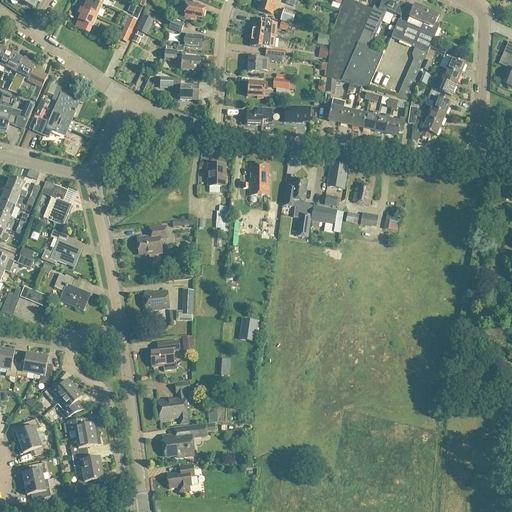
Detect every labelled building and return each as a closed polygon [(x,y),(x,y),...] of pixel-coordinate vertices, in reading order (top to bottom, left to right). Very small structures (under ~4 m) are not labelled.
[(35,0),(16,0),(16,1),(32,8),(35,0)] [(97,16),(102,5),(91,0),(87,0),(83,10),(97,16)] [(270,5),(271,0),(276,0),(277,0),(255,0),(255,1),(260,2),(257,10),(271,15),(273,6),(270,5)] [(327,78),(341,81),(349,62),(371,10),(360,5),(362,1),(366,2),(366,0),(348,0),(347,0),(344,0),(331,35),(327,78)] [(369,49),(386,10),(394,13),(399,0),(382,0),(379,9),(373,7),(357,44),(369,49)] [(202,18),(204,9),(198,7),(198,6),(184,3),(184,7),(186,7),(184,17),(195,19),(195,17),(202,18)] [(427,53),(439,25),(435,23),(438,16),(414,6),(406,24),(398,20),(391,37),(414,47),(427,53)] [(97,16),(83,10),(80,8),(78,14),(80,15),(78,21),(74,28),(88,34),(91,27),(97,16)] [(283,10),(283,11),(281,21),(292,24),(295,13),(283,10)] [(500,25),(510,30),(511,26),(511,14),(506,12),(500,25)] [(137,32),(144,35),(151,19),(144,16),(137,32)] [(131,32),(136,21),(132,19),(129,17),(124,28),(131,32)] [(180,33),(183,25),(171,20),(168,28),(180,33)] [(275,32),(276,24),(269,23),(269,21),(259,20),(259,24),(252,23),(251,35),(267,37),(274,38),(275,32)] [(126,43),(131,32),(124,28),(118,40),(126,43)] [(139,45),(141,38),(136,36),(135,35),(132,42),(139,45)] [(183,48),(200,49),(201,36),(184,35),(182,35),(181,48),(183,48)] [(274,38),(267,37),(251,35),(249,47),(265,49),(272,50),(274,38)] [(316,45),(329,46),(330,37),(318,35),(316,45)] [(382,55),(369,49),(357,44),(349,62),(341,82),(368,89),(382,55)] [(445,51),(431,45),(429,50),(443,56),(445,51)] [(175,60),(176,51),(171,51),(171,48),(165,47),(165,50),(164,50),(164,59),(175,60)] [(427,53),(414,47),(411,54),(412,60),(396,97),(407,100),(427,53)] [(0,66),(6,69),(14,53),(13,53),(12,55),(6,52),(7,50),(3,48),(0,53),(0,66)] [(511,66),(511,51),(506,48),(500,62),(511,66)] [(283,57),(284,51),(272,50),(265,49),(265,55),(281,57),(283,57)] [(320,49),(319,57),(326,58),(327,50),(320,49)] [(16,74),(24,58),(14,53),(6,69),(4,73),(9,75),(10,72),(16,74)] [(47,76),(33,69),(35,66),(28,62),(28,61),(24,58),(16,74),(8,91),(17,94),(16,93),(24,77),(28,79),(29,80),(29,79),(36,83),(35,85),(42,88),(47,76)] [(198,72),(199,59),(179,58),(179,61),(181,61),(180,71),(198,72)] [(267,73),(267,61),(264,61),(262,60),(262,59),(248,59),(248,73),(261,73),(267,73)] [(460,76),(464,65),(451,59),(446,70),(460,76)] [(427,71),(430,63),(424,61),(420,69),(427,71)] [(455,87),(460,76),(446,70),(441,81),(455,87)] [(425,85),(429,76),(423,73),(419,83),(425,85)] [(140,77),(137,85),(142,86),(145,79),(140,77)] [(160,79),(159,89),(173,89),(174,79),(160,79)] [(288,90),(289,81),(276,79),(274,79),(273,89),(288,90)] [(334,93),(335,81),(327,80),(326,92),(334,93)] [(450,98),(455,87),(441,81),(438,88),(433,85),(431,90),(450,98)] [(273,91),(266,90),(267,83),(247,82),(247,97),(257,97),(257,99),(262,99),(262,98),(272,98),(273,91)] [(197,101),(198,86),(177,85),(177,92),(180,92),(179,100),(197,101)] [(75,111),(79,103),(66,97),(68,92),(57,87),(52,100),(57,102),(53,112),(71,120),(74,112),(75,113),(75,111)] [(448,103),(450,98),(431,90),(427,100),(434,103),(431,109),(445,115),(450,104),(448,103)] [(377,103),(378,96),(370,94),(369,100),(377,103)] [(220,104),(224,111),(231,108),(227,100),(220,104)] [(340,124),(343,109),(345,102),(340,101),(338,108),(331,107),(328,121),(340,124)] [(27,120),(33,106),(28,103),(22,117),(27,120)] [(0,131),(5,133),(6,131),(8,124),(15,126),(18,111),(0,106),(0,131)] [(39,116),(43,108),(38,106),(35,114),(39,116)] [(310,123),(310,108),(291,107),(291,123),(302,124),(302,122),(310,123)] [(355,112),(343,109),(340,124),(351,127),(355,112)] [(440,126),(445,115),(431,109),(426,119),(440,126)] [(43,110),(40,116),(46,119),(49,112),(43,110)] [(270,124),(271,111),(254,110),(254,113),(246,112),(245,125),(261,126),(261,123),(270,124)] [(64,137),(71,120),(53,112),(48,123),(38,119),(32,131),(48,138),(51,131),(55,133),(56,134),(64,137)] [(363,129),(366,115),(355,112),(351,127),(363,129)] [(363,129),(374,132),(377,117),(378,113),(373,112),(372,116),(366,115),(363,129)] [(415,125),(416,115),(409,114),(407,124),(415,125)] [(385,135),(389,120),(390,116),(385,115),(384,119),(377,117),(374,132),(385,135)] [(440,126),(426,119),(423,118),(421,123),(424,124),(422,130),(422,131),(420,136),(428,139),(430,134),(436,136),(440,126)] [(403,131),(404,124),(404,123),(405,120),(401,119),(400,122),(389,120),(385,135),(397,137),(399,130),(403,131)] [(343,189),(347,166),(330,163),(326,187),(343,189)] [(219,193),(219,187),(225,187),(225,165),(208,165),(208,187),(209,187),(209,193),(219,193)] [(268,196),(268,165),(250,165),(250,196),(268,196)] [(21,191),(24,185),(9,179),(5,190),(19,196),(24,198),(26,193),(21,191)] [(293,217),(298,218),(296,236),(307,238),(312,204),(304,203),(307,181),(293,179),(291,193),(285,192),(283,206),(295,207),(293,217)] [(368,206),(372,187),(356,184),(352,203),(368,206)] [(34,202),(39,189),(34,186),(28,200),(34,202)] [(43,217),(43,218),(55,223),(62,226),(70,206),(62,202),(66,191),(55,187),(50,198),(51,198),(43,217)] [(0,201),(14,207),(19,196),(5,190),(0,201)] [(336,207),(337,198),(326,196),(324,205),(336,207)] [(0,214),(10,219),(14,207),(0,201),(0,214)] [(216,212),(215,229),(219,229),(219,234),(229,235),(231,213),(228,213),(228,207),(219,206),(218,212),(216,212)] [(333,233),(340,234),(344,213),(336,212),(336,211),(313,207),(310,221),(334,225),(333,233)] [(0,227),(5,230),(10,219),(0,214),(0,227)] [(23,214),(21,217),(19,222),(24,224),(28,216),(23,214)] [(377,230),(378,218),(361,217),(361,229),(377,230)] [(396,231),(397,222),(385,220),(383,229),(396,231)] [(4,234),(5,230),(0,227),(0,241),(1,241),(4,242),(7,241),(8,237),(7,235),(4,234)] [(168,240),(166,227),(149,229),(150,237),(137,239),(139,257),(145,256),(145,257),(163,255),(161,240),(168,240)] [(80,250),(65,244),(67,237),(53,231),(50,238),(60,242),(56,250),(54,250),(52,254),(46,251),(42,260),(56,266),(58,262),(73,268),(80,250)] [(33,252),(22,247),(19,256),(20,256),(30,260),(30,259),(33,252)] [(329,266),(327,278),(336,280),(336,276),(337,272),(360,276),(361,268),(367,269),(369,270),(371,257),(362,255),(362,259),(362,260),(361,263),(338,259),(337,268),(331,267),(331,266),(329,266)] [(10,273),(14,262),(0,256),(0,269),(4,271),(10,273)] [(34,261),(30,259),(30,260),(20,256),(17,264),(30,269),(34,261)] [(52,267),(44,265),(42,270),(44,271),(44,273),(47,275),(48,272),(50,273),(52,267)] [(90,295),(72,287),(74,281),(59,275),(53,288),(63,292),(58,302),(83,313),(90,295)] [(305,280),(302,300),(310,301),(309,302),(332,307),(335,294),(329,293),(330,287),(331,285),(305,280)] [(25,299),(29,289),(23,287),(19,297),(25,299)] [(15,309),(19,299),(17,299),(20,291),(16,289),(13,297),(9,307),(15,309)] [(30,302),(34,292),(29,289),(25,299),(30,302)] [(169,309),(167,291),(143,294),(145,312),(169,309)] [(183,291),(182,297),(182,312),(176,311),(176,321),(191,322),(192,315),(192,291),(183,291)] [(36,304),(40,294),(34,292),(30,302),(36,304)] [(41,306),(46,296),(40,294),(36,304),(41,306)] [(8,295),(1,312),(6,314),(9,307),(13,297),(8,295)] [(47,308),(51,298),(46,296),(41,306),(47,308)] [(312,339),(311,346),(331,349),(335,325),(333,325),(327,324),(328,318),(315,316),(311,339),(312,339)] [(242,319),(240,340),(254,342),(257,321),(242,319)] [(182,338),(183,350),(194,349),(192,337),(182,338)] [(173,360),(172,352),(179,351),(178,341),(162,343),(157,343),(158,350),(150,351),(152,368),(163,366),(164,372),(177,371),(176,359),(173,360)] [(290,347),(289,355),(293,356),(297,357),(294,369),(320,374),(322,361),(309,358),(310,352),(310,350),(290,347)] [(16,375),(18,363),(12,362),(14,352),(3,350),(0,368),(6,370),(5,376),(16,378),(16,375)] [(34,375),(37,356),(26,354),(24,364),(18,363),(16,375),(26,377),(27,374),(34,375)] [(49,384),(52,369),(46,368),(48,358),(37,356),(34,375),(40,376),(39,382),(49,384)] [(222,359),(221,376),(229,376),(230,360),(222,359)] [(60,402),(74,389),(67,381),(59,387),(56,383),(44,393),(51,401),(56,397),(60,402)] [(302,386),(298,410),(311,412),(313,398),(319,399),(321,400),(324,383),(316,381),(315,385),(314,388),(302,386)] [(187,418),(185,398),(184,398),(183,393),(190,392),(189,382),(175,384),(176,394),(178,393),(178,398),(157,401),(160,421),(179,419),(180,425),(187,424),(186,418),(187,418)] [(86,410),(78,401),(82,397),(74,389),(60,402),(57,404),(64,412),(61,415),(65,420),(86,410)] [(279,414),(277,423),(282,424),(285,424),(283,436),(284,437),(284,441),(283,441),(283,444),(298,446),(299,444),(298,444),(299,439),(309,441),(311,428),(297,426),(298,420),(299,418),(279,414)] [(37,437),(35,431),(38,430),(35,420),(23,424),(25,430),(12,434),(16,445),(37,437)] [(99,434),(97,423),(83,426),(82,420),(67,423),(69,433),(75,432),(76,438),(99,434)] [(207,438),(207,431),(215,430),(215,424),(190,426),(191,427),(174,429),(175,436),(162,438),(165,457),(176,456),(177,458),(194,456),(192,439),(207,438)] [(345,427),(340,452),(342,453),(348,454),(347,460),(360,462),(364,439),(363,439),(364,431),(345,427)] [(99,434),(76,438),(77,445),(70,446),(72,457),(76,456),(88,454),(87,448),(101,445),(99,434)] [(49,451),(46,441),(40,443),(37,437),(16,445),(20,455),(33,451),(35,456),(49,451)] [(381,450),(378,463),(380,463),(385,464),(381,482),(394,485),(399,461),(387,459),(388,451),(381,450)] [(101,469),(99,458),(89,459),(88,454),(76,456),(72,457),(74,467),(81,466),(82,472),(101,469)] [(42,474),(45,473),(43,463),(31,466),(32,472),(22,474),(24,485),(43,481),(42,474)] [(196,476),(194,477),(192,466),(179,468),(180,473),(167,475),(169,489),(178,488),(178,493),(190,492),(189,487),(197,485),(196,476)] [(101,469),(82,472),(83,479),(77,480),(79,490),(94,487),(93,481),(103,480),(101,469)] [(50,497),(48,487),(47,480),(43,481),(24,485),(27,496),(30,495),(33,497),(34,500),(50,497)] [(278,488),(274,507),(299,511),(299,510),(300,504),(306,505),(309,492),(286,488),(285,489),(278,488)] [(387,500),(384,511),(397,511),(400,502),(387,500)]
